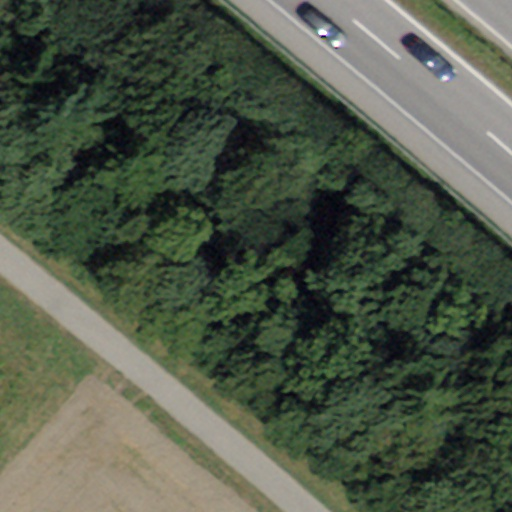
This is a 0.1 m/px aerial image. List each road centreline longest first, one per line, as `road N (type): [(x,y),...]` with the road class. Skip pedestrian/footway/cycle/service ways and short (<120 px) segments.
road 1 (unclassified): [(306,511),(0,253)]
road 2 (motorway): [(323,0),(511,155)]
